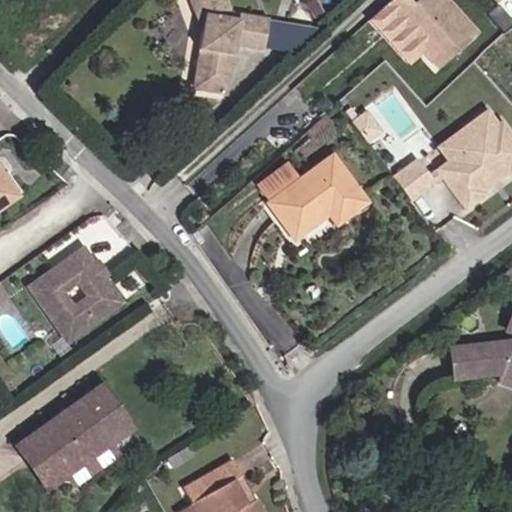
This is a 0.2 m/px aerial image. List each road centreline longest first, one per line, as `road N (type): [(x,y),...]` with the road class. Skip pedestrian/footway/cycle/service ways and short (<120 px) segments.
road 1 (residential): [(304,431),(115,177),(0,68)]
road 2 (residential): [(304,431),(308,402),(349,359),(511,228)]
road 3 (unknown): [(211,303),(90,383),(0,458)]
road 4 (unknown): [(115,177),(0,265)]
